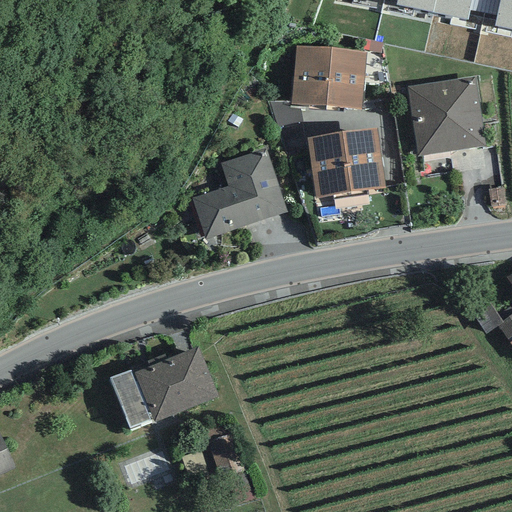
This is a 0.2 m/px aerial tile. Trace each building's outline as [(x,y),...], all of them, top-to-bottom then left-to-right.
[(433,13),(435,0),(396,0),(396,5),(433,13)] [(435,0),(433,13),(468,21),(472,0),(435,0)] [(511,29),(511,0),(499,0),(494,26),(511,29)] [(366,56),(296,50),(291,110),(361,115),(366,56)] [(475,80),(408,90),(418,161),(485,151),(475,80)] [(376,134),(307,144),(316,202),(385,192),(376,134)] [(266,152),(221,166),(228,189),(192,201),(205,242),(286,216),(266,152)] [(511,317),(497,328),(511,347),(511,317)] [(199,352),(134,378),(153,427),(218,401),(199,352)] [(151,424),(130,373),(109,382),(130,433),(151,424)] [(204,431),(207,445),(232,438),(228,424),(204,431)] [(0,476),(16,469),(0,434),(0,476)] [(232,438),(207,445),(219,479),(226,477),(237,508),(253,502),(232,438)]
